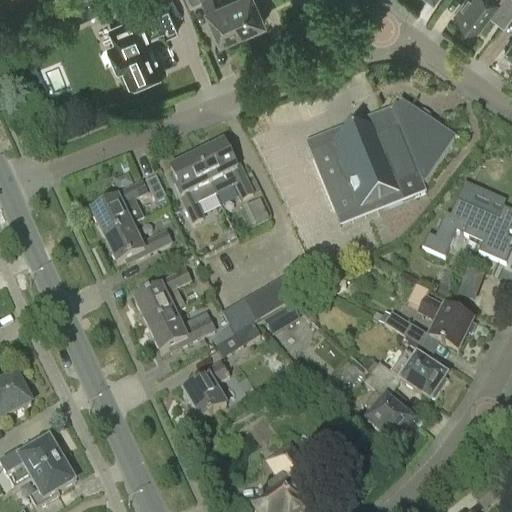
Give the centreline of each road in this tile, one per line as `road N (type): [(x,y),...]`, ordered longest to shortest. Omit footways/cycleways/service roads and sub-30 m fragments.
road 1 (residential): [(9,190),(355,53),(381,30)]
road 2 (residential): [(156,511),(9,190)]
road 3 (residential): [(511,113),(419,44),(381,30)]
road 4 (residential): [(391,511),(487,413)]
